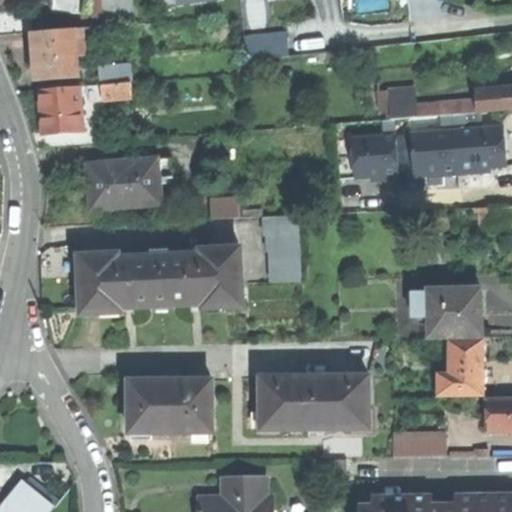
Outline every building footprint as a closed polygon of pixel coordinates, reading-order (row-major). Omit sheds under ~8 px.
[(52,0),(52,12),(78,12),(77,0),(52,0)] [(83,29),(33,33),(34,58),(36,80),(78,77),(77,57),(85,56),(83,29)] [(290,54),(288,31),(247,34),(249,57),(290,54)] [(99,68),(100,86),(130,84),(128,66),(99,68)] [(130,84),(100,86),(102,101),(131,99),(130,84)] [(79,88),(39,91),(41,112),(43,136),(83,133),(79,88)] [(504,110),(511,108),(511,88),(502,89),(504,110)] [(389,91),(390,107),(403,106),(418,105),(416,89),(389,91)] [(487,111),(504,110),(502,89),(485,90),(486,98),(487,111)] [(475,91),(476,99),(486,98),(485,90),(475,91)] [(381,111),(388,111),(391,110),(390,107),(389,91),(379,92),(381,111)] [(438,115),(487,111),(486,98),(476,99),(437,103),(438,115)] [(404,118),(438,115),(437,103),(418,105),(403,106),(404,118)] [(389,120),(404,118),(403,106),(390,107),(391,110),(388,111),(389,120)] [(159,159),(89,165),(90,190),(92,210),(162,204),(160,179),(159,159)] [(171,159),(159,159),(160,179),(173,178),(171,159)] [(213,199),(214,220),(240,219),(239,198),(213,199)] [(511,206),(491,207),(492,226),(511,225),(511,206)] [(300,216),(265,217),(266,234),(268,234),(269,250),(271,250),(271,266),(273,266),(273,282),(302,281),(300,216)] [(202,254),(189,254),(192,303),(203,302),(204,309),(206,309),(206,306),(215,305),(224,305),(224,307),(244,306),(240,247),(202,249),(202,254)] [(119,254),(79,256),(82,315),(102,313),(102,312),(120,311),(120,313),(122,313),(122,306),(133,306),(133,308),(143,307),(156,306),(156,304),(170,304),(171,306),(192,305),(192,303),(189,254),(119,258),(119,254)] [(431,335),(483,335),(483,314),(482,288),(430,288),(430,291),(414,292),(414,316),(431,315),(431,335)] [(445,396),(483,395),(483,376),(483,341),(451,341),(451,374),(445,374),(445,396)] [(261,377),(262,410),(267,410),(267,429),(366,427),(365,410),(370,410),(370,376),(350,376),(350,381),(335,381),(335,376),(315,376),(296,377),(296,382),(281,382),(281,377),(261,377)] [(131,382),(132,434),(215,432),(214,380),(197,381),(197,378),(179,379),(179,381),(173,381),(167,381),(167,379),(148,380),(148,382),(131,382)] [(507,431),(511,430),(511,398),(488,399),(489,431),(507,431)] [(395,432),(396,457),(449,455),(448,430),(395,432)] [(319,459),(319,474),(349,474),(349,459),(319,459)] [(273,511),(273,496),(269,496),(268,477),(225,478),(225,498),(226,511),(204,511),(203,511),(273,511)] [(1,511),(50,511),(54,509),(25,485),(1,511)] [(439,497),(375,498),(375,511),(362,511),(361,511),(511,511),(511,502),(501,503),(501,496),(458,497),(458,503),(439,504),(439,497)] [(203,498),(204,511),(226,511),(225,498),(203,498)]
